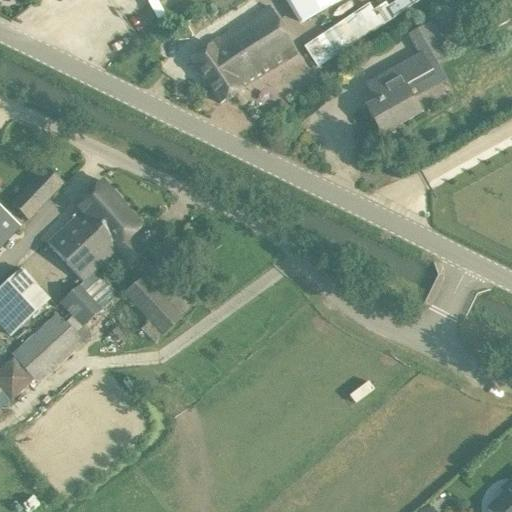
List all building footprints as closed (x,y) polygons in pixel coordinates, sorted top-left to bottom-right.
[(283,0),(298,25),(341,0),(283,0)] [(384,3),(372,11),(368,5),(304,48),(317,68),(381,25),(418,0),(398,0),(397,0),(394,0),(386,6),(384,3)] [(240,90),(295,54),(269,7),(218,39),(190,59),(219,105),(241,91),(240,90)] [(501,7),(475,23),(483,36),(508,20),(501,7)] [(367,86),(376,102),(367,107),(381,134),(419,114),(411,100),(406,90),(432,75),(427,65),(448,54),(431,22),(407,35),(419,57),(367,86)] [(27,222),(63,185),(45,167),(9,205),(27,222)] [(99,208),(113,196),(100,182),(74,206),(80,214),(47,244),(81,283),(93,273),(114,253),(119,249),(103,231),(107,228),(103,224),(100,228),(94,221),(101,215),(98,212),(99,208)] [(141,228),(113,196),(99,208),(98,212),(101,215),(94,221),(100,228),(103,224),(107,228),(103,231),(119,249),(114,253),(127,267),(144,252),(131,237),(141,228)] [(0,244),(18,224),(0,208),(0,244)] [(0,325),(9,336),(48,301),(20,270),(0,288),(0,325)] [(93,273),(81,283),(60,304),(82,328),(115,298),(93,273)] [(161,336),(179,319),(142,277),(123,294),(161,336)] [(12,356),(13,357),(0,369),(0,409),(10,401),(11,402),(35,380),(38,384),(82,344),(56,316),(12,356)] [(117,327),(109,334),(116,343),(124,336),(117,327)] [(504,495),(505,496),(488,511),(489,511),(511,511),(511,483),(510,483),(509,483),(508,484),(507,484),(505,485),(504,486),(504,487),(503,488),(503,490),(503,491),(503,493),(504,493),(504,495)]
